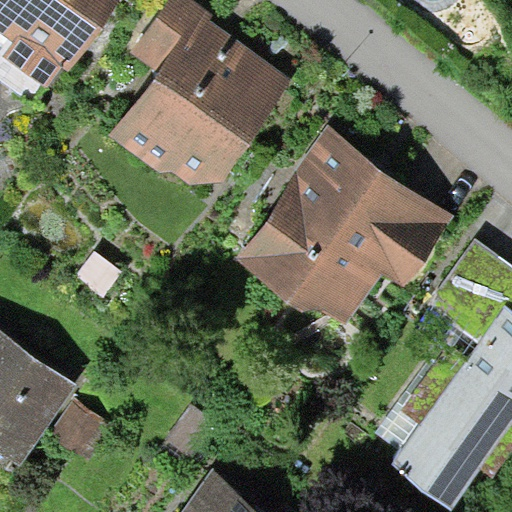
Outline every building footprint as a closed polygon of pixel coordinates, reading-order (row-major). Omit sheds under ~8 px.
[(0,0),(0,32),(14,42),(4,57),(47,87),(62,67),(67,71),(117,0),(0,0)] [(215,16),(192,0),(168,0),(131,52),(158,72),(110,135),(160,173),(174,171),(189,183),(223,181),(292,80),(211,21),(215,16)] [(455,214),(328,126),(235,259),(306,309),(311,302),(344,325),(381,272),(404,287),(455,214)] [(511,263),(476,238),(428,304),(431,306),(481,341),(468,360),(447,346),(401,410),(420,424),(401,451),(391,465),(452,508),(511,425),(511,263)] [(123,272),(94,251),(77,274),(105,296),(123,272)] [(481,341),(431,306),(418,325),(440,340),(447,346),(468,360),(481,341)] [(80,384),(0,326),(0,451),(21,466),(80,384)] [(401,410),(447,346),(440,340),(374,432),(401,451),(420,424),(401,410)] [(104,417),(74,397),(50,433),(80,453),(104,417)] [(216,421),(191,404),(164,445),(189,462),(216,421)] [(183,511),(268,511),(213,472),(183,511)]
